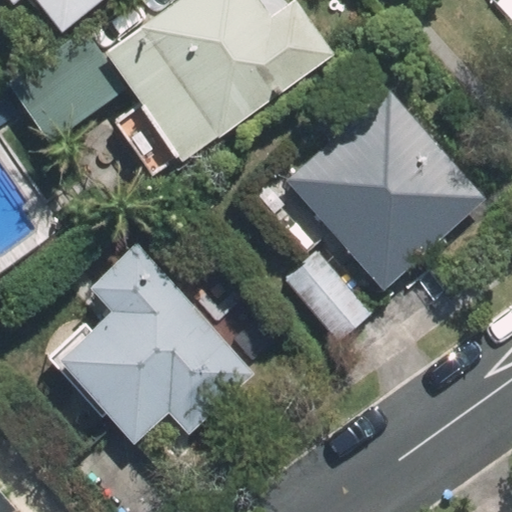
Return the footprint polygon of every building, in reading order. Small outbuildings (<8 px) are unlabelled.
[(96,0),(63,0),(76,16),(96,0)] [(308,0),(294,0),(280,10),(272,0),(182,0),(123,42),(197,146),(340,44),(308,0)] [(396,279),(493,191),(398,89),(302,177),(396,279)] [(148,431),(179,405),(193,422),(257,371),(147,238),(104,273),(130,304),(78,347),(148,431)] [(375,309),(326,251),(296,276),(345,334),(375,309)] [(0,411),(0,511),(13,511),(0,496),(0,414),(2,414),(0,411)]
